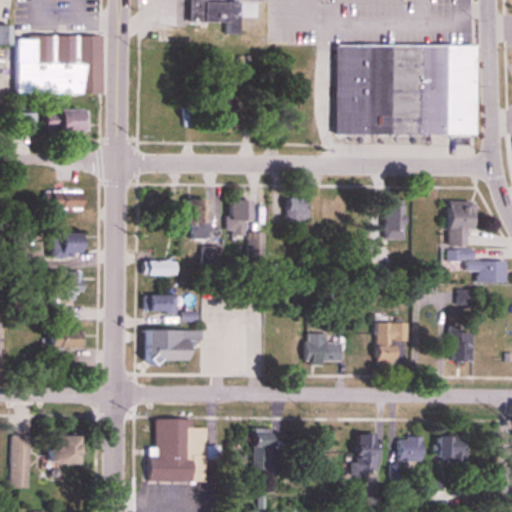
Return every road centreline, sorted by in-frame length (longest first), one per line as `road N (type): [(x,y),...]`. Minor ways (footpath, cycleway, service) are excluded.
road 1 (residential): [(511,397),(0,392)]
road 2 (residential): [(117,0),(117,511)]
road 3 (residential): [(495,162),(117,158)]
road 4 (residential): [(488,0),(492,140),(511,220)]
